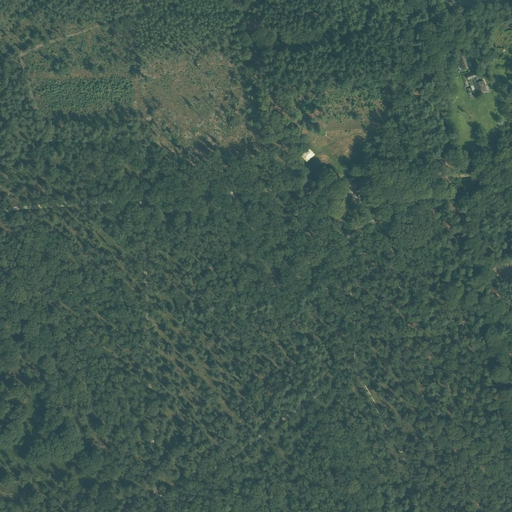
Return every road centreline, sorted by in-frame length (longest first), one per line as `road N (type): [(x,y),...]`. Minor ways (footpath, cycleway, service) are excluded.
road 1 (track): [(0,207),(312,189),(334,166),(382,163),(410,179),(511,172)]
road 2 (track): [(175,511),(182,496),(357,374),(439,511)]
road 3 (track): [(178,501),(0,500)]
